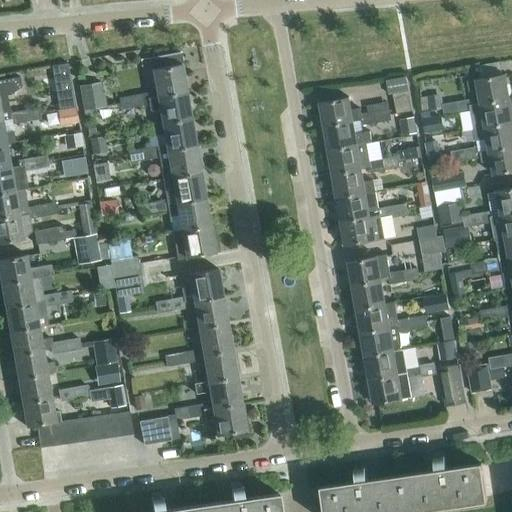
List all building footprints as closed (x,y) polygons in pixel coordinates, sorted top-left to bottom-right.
[(186,91),(178,46),(149,52),(157,96),(186,91)] [(505,75),(505,73),(467,80),(469,91),(478,89),(480,102),(480,103),(508,98),(504,75),(505,75)] [(10,94),(21,86),(19,76),(0,79),(0,119),(2,119),(10,118),(9,113),(10,113),(7,94),(10,94)] [(406,77),(386,80),(389,94),(392,93),(409,91),(406,77)] [(106,105),(102,82),(79,86),(84,109),(106,105)] [(62,108),(76,105),(74,89),(59,91),(62,108)] [(186,91),(157,96),(148,97),(149,103),(150,109),(159,108),(161,122),(162,123),(191,118),(186,91)] [(413,110),(409,91),(392,93),(396,113),(410,111),(413,110)] [(149,103),(148,97),(148,93),(134,95),(135,105),(149,103)] [(441,93),(421,97),(423,111),(443,108),(443,104),(441,93)] [(135,105),(134,95),(120,98),(121,108),(135,105)] [(361,107),(351,109),(349,97),(319,102),(324,126),(353,121),(353,122),(362,120),(362,124),(377,122),(375,112),(362,114),(361,107)] [(511,121),(511,118),(508,98),(480,103),(480,102),(471,104),(471,99),(457,101),(459,111),(470,109),(474,129),(511,121)] [(459,111),(457,101),(443,104),(443,108),(444,114),(459,111)] [(59,119),(77,116),(75,106),(58,110),(59,119)] [(37,108),(23,110),(25,121),(39,118),(37,108)] [(390,119),(389,114),(389,109),(375,112),(377,122),(390,119)] [(25,121),(23,110),(10,113),(9,113),(10,118),(11,123),(25,121)] [(423,116),(425,131),(436,130),(434,115),(423,116)] [(11,123),(10,118),(2,119),(0,119),(0,144),(6,143),(14,142),(11,123)] [(196,144),(191,118),(162,123),(161,122),(153,123),(155,135),(163,133),(166,149),(166,150),(196,144)] [(401,121),(403,136),(416,134),(413,118),(401,121)] [(97,133),(95,121),(87,123),(89,134),(97,133)] [(370,130),(355,133),(353,122),(353,121),(324,126),(328,150),(357,144),(357,145),(367,143),(372,142),(370,130)] [(511,121),(474,129),(475,140),(487,138),(489,150),(511,145),(511,121)] [(69,148),(83,145),(81,132),(67,134),(69,148)] [(107,152),(104,136),(89,138),(92,154),(107,152)] [(441,158),(438,140),(426,142),(429,160),(441,158)] [(0,168),(10,167),(6,144),(6,143),(0,144),(0,168)] [(370,161),(367,143),(357,145),(357,144),(328,150),(332,173),(361,168),(362,169),(370,167),(371,172),(385,169),(383,159),(370,161)] [(200,171),(196,144),(166,150),(166,149),(158,150),(159,156),(162,178),(171,176),(200,171)] [(511,145),(489,150),(480,151),(479,146),(465,149),(467,159),(481,156),(482,162),(491,160),(493,175),(511,171),(511,145)] [(159,156),(158,150),(157,146),(143,149),(145,159),(159,156)] [(397,156),(398,162),(421,158),(419,148),(396,152),(397,156)] [(145,159),(143,149),(129,151),(131,161),(145,159)] [(467,159),(465,149),(451,151),(453,161),(467,159)] [(46,155),(32,158),(34,168),(48,166),(46,155)] [(84,156),(72,158),(75,178),(87,175),(84,156)] [(397,156),(383,159),(385,169),(399,167),(398,162),(397,156)] [(34,168),(32,158),(18,160),(19,170),(34,168)] [(112,176),(111,161),(94,163),(96,178),(112,176)] [(0,192),(14,190),(10,167),(0,168),(0,192)] [(364,181),(362,169),(361,168),(332,173),(336,197),(375,190),(373,180),(364,181)] [(176,203),(205,198),(200,171),(171,176),(162,178),(166,200),(167,204),(176,202),(176,203)] [(467,187),(464,171),(432,177),(435,193),(467,187)] [(511,187),(496,190),(501,214),(501,215),(511,212),(511,187)] [(23,189),(14,190),(0,192),(0,217),(18,214),(27,213),(26,208),(27,207),(23,189)] [(437,208),(460,204),(457,189),(435,193),(437,208)] [(378,209),(375,190),(336,197),(341,221),(378,214),(379,219),(382,218),(393,216),(392,206),(378,209)] [(102,216),(120,213),(116,192),(98,195),(102,216)] [(430,197),(419,199),(420,206),(431,204),(430,197)] [(210,225),(205,198),(176,203),(176,202),(167,204),(168,210),(169,216),(178,214),(181,229),(181,230),(210,225)] [(168,210),(167,204),(166,200),(152,202),(154,212),(168,210)] [(154,212),(152,202),(138,205),(140,215),(154,212)] [(54,203),(40,205),(42,215),(56,213),(54,203)] [(405,204),(392,206),(393,216),(407,214),(405,204)] [(463,220),(460,204),(437,208),(440,224),(463,220)] [(40,205),(27,207),(26,208),(27,213),(28,218),(42,215),(40,205)] [(511,236),(511,212),(501,215),(501,214),(492,215),(491,211),(477,213),(479,223),(493,221),(496,240),(511,236)] [(134,212),(124,214),(126,221),(135,219),(134,212)] [(479,223),(477,213),(463,216),(465,226),(479,223)] [(0,242),(23,238),(18,214),(0,217),(0,242)] [(385,238),(382,218),(379,219),(378,214),(341,221),(345,245),(385,238)] [(446,250),(443,235),(437,236),(435,224),(417,227),(422,255),(446,250)] [(65,239),(62,225),(34,230),(36,245),(65,239)] [(181,230),(181,229),(172,231),(177,259),(215,252),(210,225),(181,230)] [(101,259),(98,243),(96,235),(96,233),(88,235),(73,237),(78,263),(101,259)] [(106,235),(98,236),(99,244),(108,243),(106,235)] [(462,245),(460,235),(445,238),(446,248),(462,245)] [(511,261),(511,236),(496,240),(499,258),(500,263),(511,261)] [(52,263),(28,267),(25,254),(0,258),(0,280),(1,284),(30,278),(53,274),(52,263)] [(110,260),(113,278),(140,273),(137,255),(110,260)] [(348,261),(350,273),(352,285),(381,280),(377,256),(348,261)] [(511,261),(500,263),(499,258),(485,261),(487,271),(501,268),(505,287),(511,286),(511,261)] [(487,271),(485,261),(471,263),(473,273),(487,271)] [(222,295),(218,273),(217,268),(189,273),(188,273),(188,274),(180,275),(183,297),(170,299),(171,309),(185,307),(184,302),(193,301),(193,300),(222,295)] [(417,268),(403,270),(405,281),(419,278),(417,268)] [(405,281),(403,270),(389,273),(391,283),(405,281)] [(144,291),(140,273),(113,278),(116,296),(127,294),(144,291)] [(42,289),(32,291),(30,278),(1,284),(5,307),(34,302),(34,303),(43,302),(42,296),(43,296),(42,289)] [(385,303),(381,280),(352,285),(356,309),(385,303)] [(100,305),(110,304),(108,290),(98,291),(100,305)] [(70,291),(56,293),(57,304),(71,301),(70,291)] [(56,293),(43,296),(42,296),(43,302),(43,306),(57,304),(56,293)] [(119,313),(130,312),(127,294),(116,296),(119,313)] [(227,322),(222,295),(193,300),(193,301),(198,327),(227,322)] [(171,309),(170,299),(155,302),(157,312),(171,309)] [(397,320),(397,314),(394,301),(385,303),(356,309),(360,332),(390,327),(398,326),(399,330),(413,328),(411,318),(397,320)] [(36,315),(34,303),(34,302),(5,307),(9,331),(38,326),(38,327),(48,324),(47,314),(36,315)] [(508,306),(494,308),(496,318),(510,316),(508,306)] [(496,318),(494,308),(480,311),(481,317),(482,321),(496,318)] [(425,315),(411,318),(413,328),(427,325),(425,315)] [(459,320),(461,330),(483,326),(482,321),(481,317),(459,320)] [(232,349),(227,322),(198,327),(203,354),(232,349)] [(41,339),(38,327),(38,326),(9,331),(13,354),(42,349),(43,350),(51,348),(50,343),(53,343),(52,337),(41,339)] [(398,338),(392,339),(390,327),(360,332),(365,356),(400,349),(398,338)] [(453,331),(443,333),(445,342),(452,340),(455,340),(453,331)] [(113,337),(93,340),(94,346),(97,363),(117,359),(113,337)] [(78,338),(64,341),(66,351),(80,348),(79,343),(78,338)] [(93,340),(79,343),(80,348),(94,346),(93,340)] [(438,343),(441,361),(456,359),(452,340),(445,342),(438,343)] [(64,341),(53,343),(50,343),(51,348),(52,353),(66,351),(64,341)] [(474,341),(463,343),(463,344),(464,353),(476,351),(474,341)] [(47,373),(43,350),(42,349),(13,354),(17,378),(47,373)] [(236,376),(232,349),(203,354),(207,381),(236,376)] [(403,349),(400,349),(365,356),(369,379),(407,373),(408,378),(422,375),(420,365),(406,368),(403,349)] [(193,350),(179,353),(181,363),(195,360),(193,350)] [(181,363),(179,353),(165,355),(167,365),(181,363)] [(511,353),(503,355),(505,365),(511,364),(511,353)] [(505,365),(503,355),(489,358),(490,368),(505,365)] [(434,363),(420,365),(422,375),(436,373),(434,363)] [(463,388),(459,364),(438,367),(443,391),(463,388)] [(488,367),(468,371),(472,395),(493,391),(488,367)] [(51,397),(47,373),(17,378),(22,402),(51,397)] [(411,397),(408,378),(407,373),(369,379),(373,404),(402,398),(411,397)] [(241,402),(236,376),(207,381),(194,383),(196,394),(209,392),(212,407),(241,402)] [(107,387),(110,407),(126,404),(122,384),(107,387)] [(86,385),(72,388),(74,398),(88,395),(86,385)] [(74,398),(72,388),(58,390),(60,400),(74,398)] [(143,394),(134,396),(135,399),(137,408),(145,406),(143,394)] [(55,421),(51,397),(22,402),(26,426),(36,424),(48,422),(55,421)] [(212,407),(203,408),(204,414),(205,420),(214,418),(217,435),(246,430),(241,402),(212,407)] [(204,414),(203,408),(202,404),(188,406),(190,416),(204,414)] [(174,409),(176,419),(190,416),(188,406),(174,409)] [(129,411),(117,412),(120,435),(132,433),(129,411)] [(120,435),(117,412),(105,414),(109,437),(120,435)] [(109,437),(105,414),(94,416),(97,438),(109,437)] [(97,438),(94,416),(82,417),(86,440),(97,438)] [(171,439),(166,416),(139,421),(143,444),(171,439)] [(86,440),(82,417),(71,419),(74,442),(86,440)] [(74,442),(71,419),(59,421),(63,443),(74,442)] [(63,443),(59,421),(55,421),(48,422),(51,445),(63,443)] [(51,445),(48,422),(36,424),(39,447),(51,445)] [(487,500),(481,463),(447,468),(445,455),(434,456),(436,470),(402,475),(407,511),(487,500)] [(402,511),(407,511),(402,475),(368,480),(366,466),(354,468),(356,481),(322,486),(325,511),(402,511)] [(280,511),(277,493),(243,498),(241,485),(230,486),(232,499),(198,504),(198,511),(280,511)] [(198,511),(198,504),(163,509),(161,496),(150,498),(152,511),(145,511),(198,511)]
